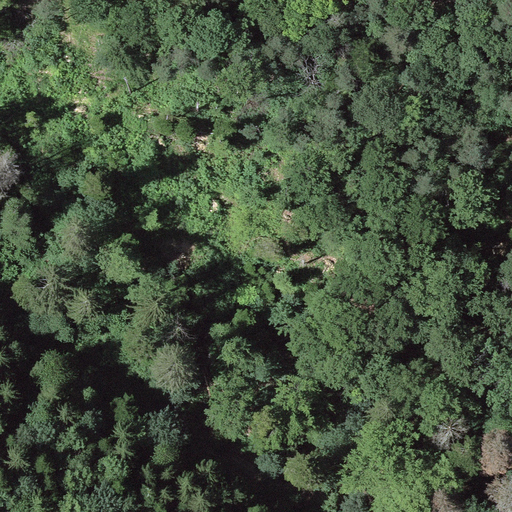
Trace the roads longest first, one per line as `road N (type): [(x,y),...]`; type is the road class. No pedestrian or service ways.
road 1 (track): [(0,314),(307,511)]
road 2 (track): [(292,502),(511,492)]
